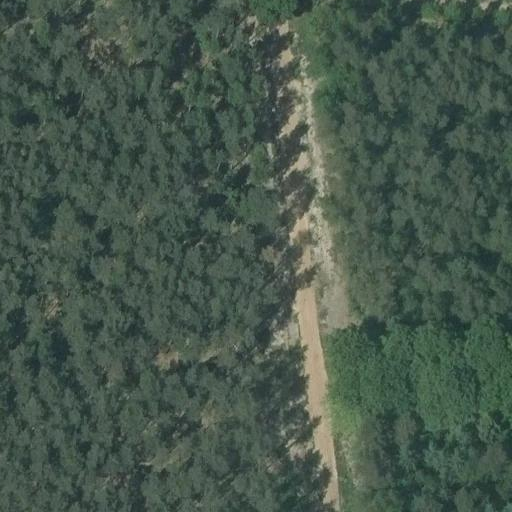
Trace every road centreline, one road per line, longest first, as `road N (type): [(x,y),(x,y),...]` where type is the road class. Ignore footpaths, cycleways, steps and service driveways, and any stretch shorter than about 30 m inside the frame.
road 1 (track): [(334,511),(308,350),(277,0)]
road 2 (track): [(312,383),(162,386),(0,456)]
road 3 (track): [(511,17),(344,0)]
